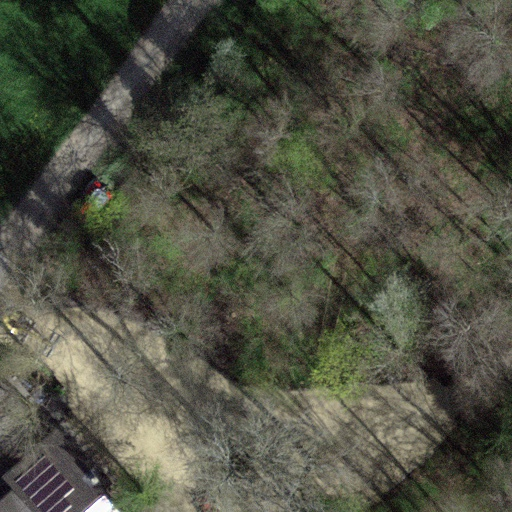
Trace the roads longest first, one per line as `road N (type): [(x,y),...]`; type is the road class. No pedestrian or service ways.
road 1 (track): [(0,321),(26,323),(163,374),(229,416),(358,423),(511,383)]
road 2 (track): [(201,0),(0,263)]
